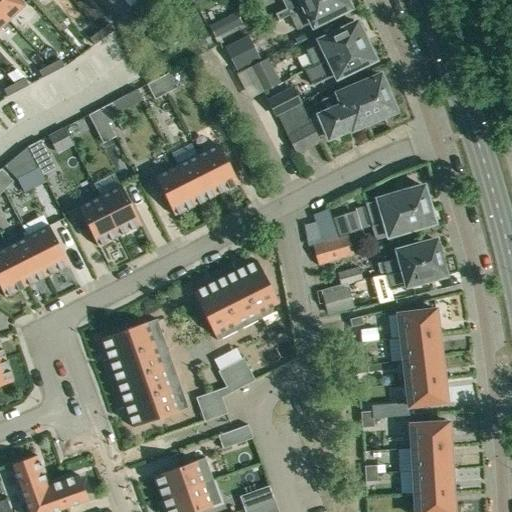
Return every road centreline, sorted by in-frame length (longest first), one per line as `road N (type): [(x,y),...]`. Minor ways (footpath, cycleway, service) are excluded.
road 1 (residential): [(436,144),(480,305),(501,511)]
road 2 (residential): [(87,398),(59,320),(293,201)]
road 3 (secondary): [(511,260),(423,0)]
road 4 (residential): [(378,0),(436,144)]
road 5 (residential): [(293,201),(383,157),(436,144)]
road 6 (residential): [(293,201),(230,73)]
road 7 (residential): [(511,116),(468,0)]
road 8 (residential): [(127,511),(87,398)]
